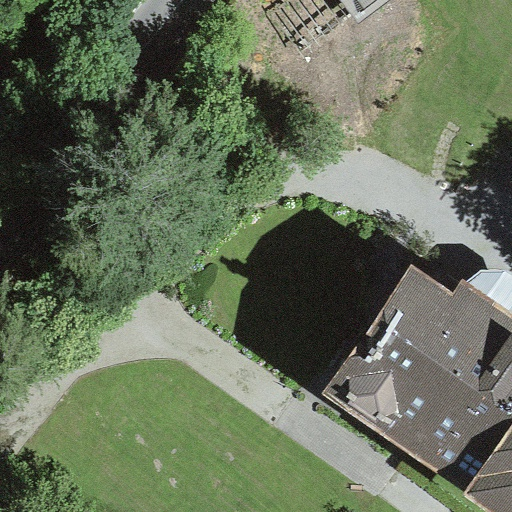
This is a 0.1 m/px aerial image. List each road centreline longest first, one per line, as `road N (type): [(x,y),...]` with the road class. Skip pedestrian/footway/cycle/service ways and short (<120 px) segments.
road 1 (unknown): [(0,301),(66,358),(168,307),(213,305),(504,511)]
road 2 (unclassified): [(0,211),(175,0)]
